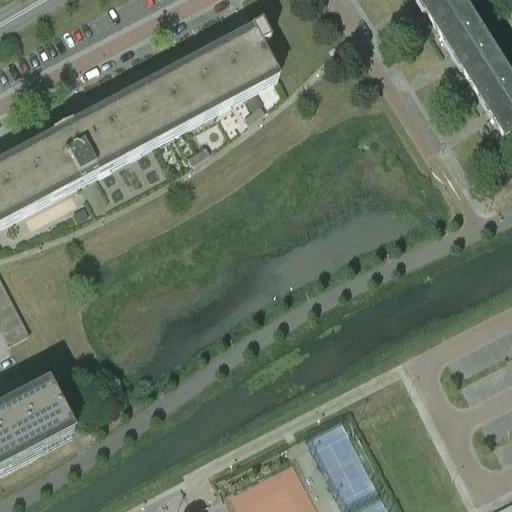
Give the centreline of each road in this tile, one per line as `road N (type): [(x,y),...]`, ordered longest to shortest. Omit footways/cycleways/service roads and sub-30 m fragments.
road 1 (residential): [(459,198),(338,0)]
road 2 (residential): [(0,106),(198,0)]
